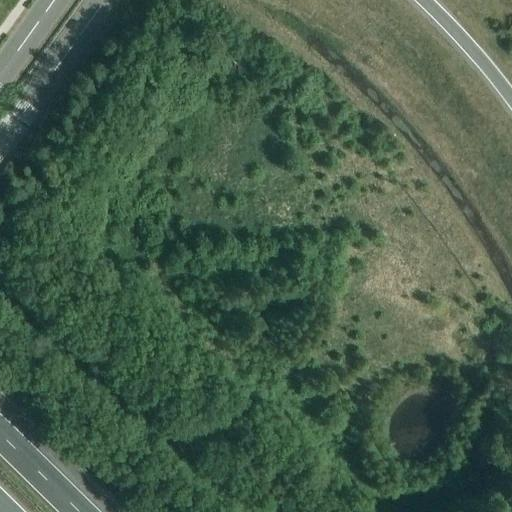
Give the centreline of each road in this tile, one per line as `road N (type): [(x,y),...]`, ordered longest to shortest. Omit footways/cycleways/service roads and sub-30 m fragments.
road 1 (tertiary): [(0,146),(105,0)]
road 2 (trunk): [(422,0),(511,100)]
